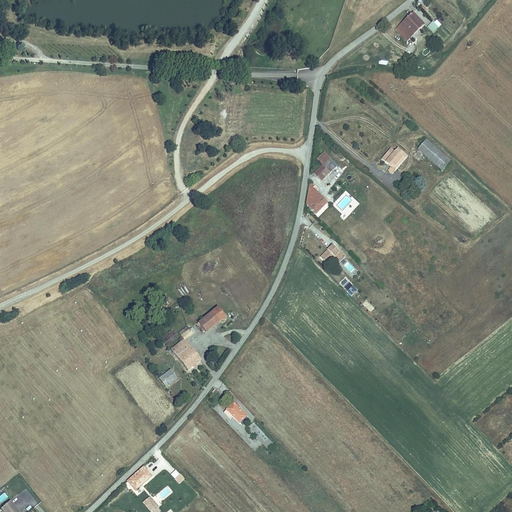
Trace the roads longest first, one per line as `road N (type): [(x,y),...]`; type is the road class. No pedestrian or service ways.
road 1 (unclassified): [(86,511),(167,434),(256,318),(294,234),(309,154)]
road 2 (unclassified): [(0,57),(219,72)]
road 3 (unclassified): [(0,306),(141,234),(182,200)]
road 4 (unclassified): [(182,200),(251,151),(309,154)]
road 5 (unclassified): [(182,200),(179,133),(219,72)]
